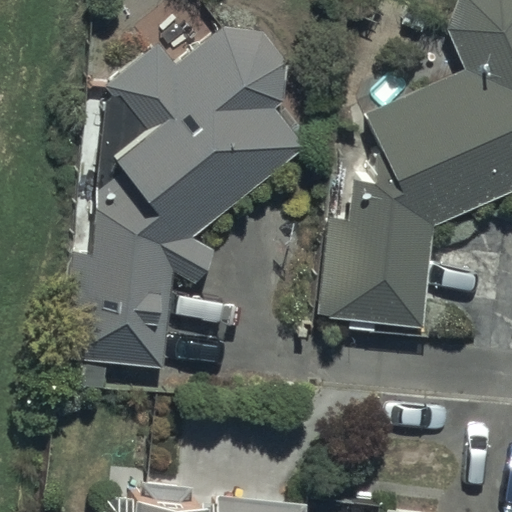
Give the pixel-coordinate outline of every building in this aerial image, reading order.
[(345,202),(321,202),(316,301),(345,302),(344,317),(374,319),(374,306),(422,308),(426,211),(511,174),(511,0),(451,0),(446,12),(460,54),(364,98),(382,134),(371,134),(371,162),(347,162),(345,202)] [(89,232),(74,231),(62,338),(65,339),(62,367),(99,371),(102,347),(159,353),(168,256),(190,269),(211,237),(189,223),(304,134),(272,94),(280,86),(284,47),(260,17),(221,13),(172,48),(158,29),(107,65),(138,108),(106,131),(121,153),(94,170),(89,232)] [(196,396),(193,431),(250,436),(253,401),(196,396)] [(203,471),(129,465),(125,511),(303,511),(305,494),(213,486),(212,497),(201,497),(203,471)] [(444,511),(446,498),(371,494),(369,511),(511,511),(511,509),(456,507),(455,511),(444,511)]
